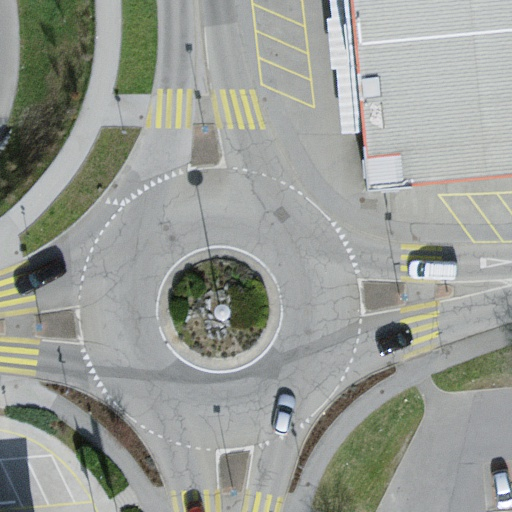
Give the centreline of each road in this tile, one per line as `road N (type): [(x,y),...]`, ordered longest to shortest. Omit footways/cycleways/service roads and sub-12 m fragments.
road 1 (tertiary): [(177,0),(175,107),(158,225)]
road 2 (tertiary): [(266,216),(221,0)]
road 3 (residential): [(306,360),(511,294)]
road 4 (residential): [(511,268),(303,248)]
road 5 (tertiary): [(153,384),(207,408),(265,398),(290,380)]
road 6 (tertiary): [(0,355),(142,372)]
road 7 (tertiary): [(263,511),(290,380)]
road 8 (tertiary): [(153,384),(186,511)]
road 9 (tertiary): [(126,266),(0,298)]
